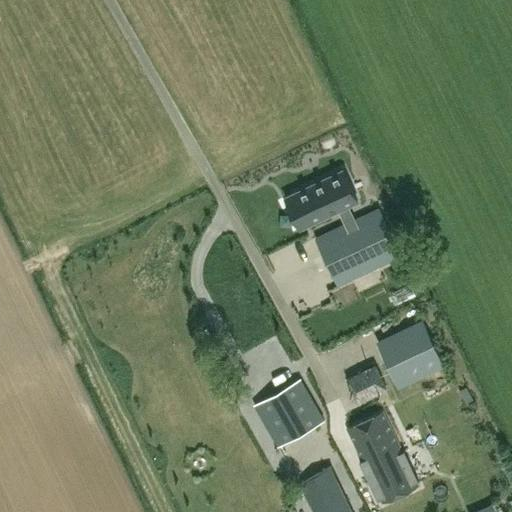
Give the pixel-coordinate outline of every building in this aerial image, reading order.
[(343,168),(295,192),(310,223),(339,208),(346,224),(356,219),(349,204),(358,199),(351,185),(343,168)] [(346,224),(316,239),(339,285),(402,254),(380,208),(356,219),(346,224)] [(274,226),(254,235),(260,247),(280,238),(274,226)] [(182,247),(164,252),(171,277),(188,272),(182,247)] [(374,280),(356,281),(358,308),(376,307),(374,280)] [(253,347),(271,337),(241,283),(223,293),(232,310),(253,347)] [(216,321),(230,315),(221,296),(207,302),(216,321)] [(382,329),(390,326),(387,319),(376,323),(388,360),(403,355),(396,336),(386,340),(382,329)] [(387,388),(376,364),(347,377),(358,402),(387,388)] [(300,377),(254,403),(278,444),(310,428),(324,420),(300,377)] [(466,381),(429,400),(440,421),(477,402),(466,381)] [(383,412),(348,429),(362,460),(363,461),(360,462),(378,499),(381,498),(383,503),(418,486),(416,482),(418,482),(403,451),(401,452),(383,412)] [(275,466),(261,475),(270,490),(284,482),(275,466)] [(354,511),(329,468),(298,484),(305,497),(313,511),(354,511)]
